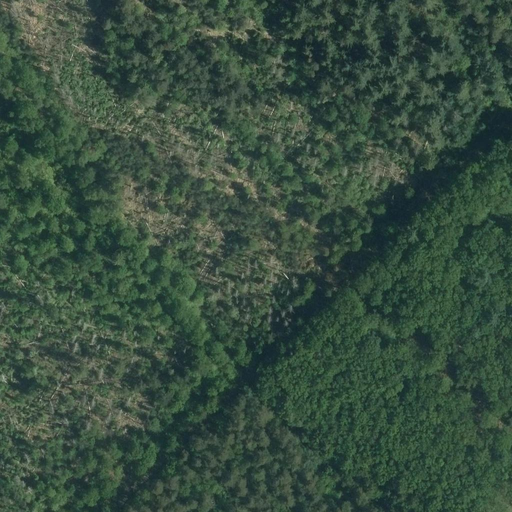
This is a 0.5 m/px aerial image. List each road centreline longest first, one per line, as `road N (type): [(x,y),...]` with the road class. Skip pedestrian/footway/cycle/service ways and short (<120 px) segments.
road 1 (track): [(111,511),(511,113)]
road 2 (track): [(250,375),(317,455),(393,511)]
